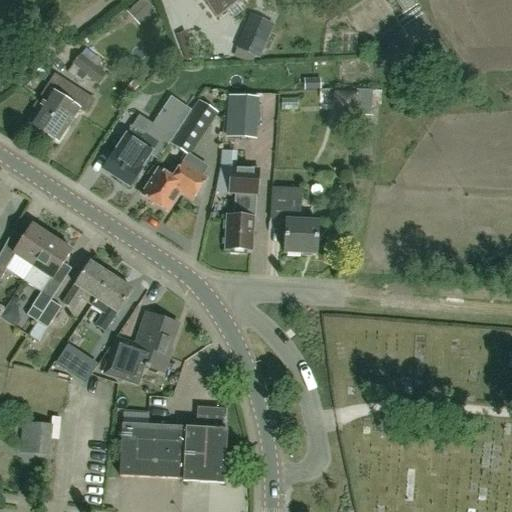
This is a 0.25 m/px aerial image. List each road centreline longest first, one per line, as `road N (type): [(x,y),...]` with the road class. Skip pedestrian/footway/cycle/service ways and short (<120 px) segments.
road 1 (tertiary): [(206,298),(176,269),(0,155)]
road 2 (tertiary): [(269,511),(261,414),(234,343),(206,298)]
road 3 (track): [(344,296),(511,311)]
road 4 (residential): [(206,298),(344,296)]
road 5 (residential): [(109,0),(0,84)]
